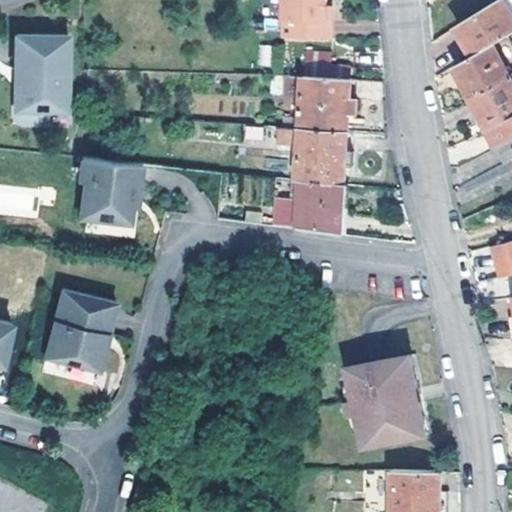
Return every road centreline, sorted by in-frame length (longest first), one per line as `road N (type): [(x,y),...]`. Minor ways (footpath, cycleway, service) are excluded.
road 1 (residential): [(444,266),(234,237),(179,242),(118,452)]
road 2 (residential): [(444,266),(401,0)]
road 3 (residential): [(476,511),(468,394),(444,266)]
road 4 (residential): [(118,452),(0,422)]
